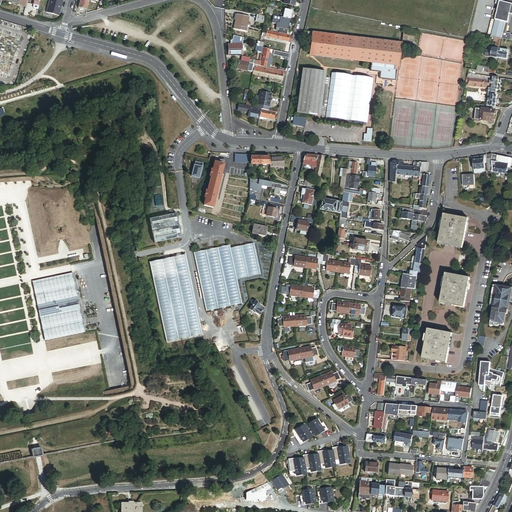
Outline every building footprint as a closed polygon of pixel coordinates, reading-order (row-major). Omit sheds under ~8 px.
[(89,1),(85,0),(81,0),(79,7),(81,8),(87,9),(89,1)] [(511,3),(511,4),(500,1),(490,36),(493,37),(500,38),(511,40),(511,35),(510,35),(510,34),(505,32),(503,32),(505,22),(508,23),(510,14),(510,13),(511,12),(511,3)] [(283,18),(290,19),(292,11),(285,9),(283,18)] [(249,17),(238,15),(237,20),(235,20),(234,25),(246,28),(249,17)] [(265,17),(257,15),(255,22),(263,24),(265,17)] [(290,24),(290,19),(283,18),(281,17),(279,25),(277,24),(276,30),(279,31),(280,28),(288,30),(289,26),(290,24)] [(292,43),(293,37),(263,30),(262,36),(292,43)] [(402,44),(313,32),(312,39),(310,54),(372,63),(371,72),(381,73),(380,79),(395,81),(397,71),(394,70),(395,66),(399,66),(402,44)] [(243,38),(234,36),(234,40),(232,41),(232,45),(242,45),(243,38)] [(232,45),(228,45),(229,56),(242,55),(242,45),(232,45)] [(498,58),(499,48),(495,48),(491,47),(489,57),(498,58)] [(268,58),(270,49),(263,48),(262,48),(261,54),(260,59),(261,60),(261,62),(256,61),(255,64),(255,65),(269,68),(271,59),(268,58)] [(508,49),(499,48),(498,58),(507,59),(508,49)] [(242,62),(239,61),(239,65),(238,69),(241,70),(244,71),(252,72),(254,64),(247,63),(242,62)] [(285,75),(286,72),(269,68),(255,65),(253,73),(253,74),(282,81),(284,75),(285,75)] [(303,69),(297,112),(324,116),(330,77),(325,77),(326,72),(303,69)] [(354,75),(351,75),(332,72),(325,118),(367,123),(373,78),(354,75)] [(491,76),(468,72),(467,78),(469,78),(467,85),(489,89),(490,81),(491,76)] [(491,76),(490,81),(491,81),(490,90),(492,90),(491,93),(496,94),(497,89),(499,78),(491,76)] [(262,109),(268,110),(271,94),(261,92),(258,104),(256,104),(255,108),(262,109)] [(496,97),(496,94),(491,93),(491,99),(489,99),(488,103),(490,103),(490,107),(495,108),(497,97),(496,97)] [(484,106),(477,105),(476,109),(482,110),(481,120),(481,121),(492,122),(492,120),(494,120),(494,115),(495,115),(495,111),(483,110),(484,106)] [(262,109),(255,108),(251,107),(249,113),(261,115),(262,109)] [(274,120),(276,112),(268,110),(262,109),(261,115),(260,117),(267,118),(274,120)] [(306,124),(306,122),(306,119),(294,117),(293,125),(305,127),(306,124)] [(366,134),(365,134),(364,134),(363,141),(370,142),(372,129),(367,129),(367,134),(366,134)] [(235,154),(234,162),(250,163),(251,157),(251,155),(235,154)] [(305,156),(303,164),(311,165),(311,167),(316,167),(316,160),(318,160),(319,155),(307,155),(305,156)] [(319,155),(318,160),(314,175),(320,177),(325,156),(319,155)] [(492,155),(492,163),(490,170),(490,173),(491,173),(491,174),(499,176),(500,172),(503,157),(492,155)] [(484,159),(485,156),(473,157),(474,170),(485,169),(484,159)] [(260,157),(251,157),(250,163),(250,165),(260,165),(260,157)] [(260,157),(260,165),(270,165),(270,159),(270,158),(260,157)] [(510,158),(503,157),(500,172),(507,174),(508,168),(510,158)] [(283,158),(270,159),(270,165),(270,168),(284,167),(283,158)] [(192,176),(199,178),(203,163),(195,161),(192,176)] [(421,172),(422,162),(413,162),(413,167),(403,166),(403,162),(393,161),(390,163),(390,182),(395,182),(395,174),(419,177),(419,172),(421,172)] [(224,164),(215,162),(213,169),(211,169),(210,176),(211,177),(208,190),(206,190),(204,197),(206,197),(204,205),(213,207),(224,164)] [(349,169),(347,169),(346,174),(351,175),(351,173),(356,174),(357,163),(350,162),(349,169)] [(423,175),(429,175),(429,173),(427,172),(428,162),(422,162),(421,172),(423,172),(423,175)] [(368,171),(366,171),(365,176),(367,176),(375,177),(376,163),(372,163),(371,166),(368,166),(368,171)] [(344,188),(357,190),(359,176),(351,175),(346,174),(344,188)] [(432,176),(429,175),(423,175),(422,181),(421,192),(421,194),(427,195),(428,195),(428,193),(427,193),(428,184),(429,178),(431,178),(432,176)] [(475,185),(474,175),(463,176),(463,186),(469,185),(475,185)] [(306,179),(304,186),(312,188),(313,180),(306,179)] [(258,181),(250,180),(249,189),(253,189),(254,184),(270,187),(271,182),(258,180),(258,181)] [(271,182),(270,187),(271,187),(271,189),(275,189),(274,190),(280,191),(280,190),(286,191),(288,185),(271,182)] [(68,187),(38,193),(50,251),(56,250),(58,241),(62,240),(66,239),(71,247),(80,245),(68,187)] [(344,188),(343,194),(342,201),(349,202),(350,199),(346,199),(347,193),(358,194),(359,190),(357,190),(344,188)] [(304,195),(302,203),(311,205),(314,191),(305,189),(305,190),(302,189),(301,194),(304,195)] [(371,192),(369,192),(367,203),(370,203),(370,201),(375,202),(376,193),(371,192)] [(341,213),(342,202),(322,199),(320,210),(341,213)] [(342,211),(341,213),(340,219),(346,220),(349,203),(343,202),(342,211)] [(280,212),(281,206),(271,204),(271,206),(270,208),(267,207),(266,216),(275,218),(276,211),(280,212)] [(413,210),(403,208),(401,218),(412,220),(414,210),(413,210)] [(371,220),(362,218),(361,222),(365,223),(375,224),(375,220),(378,220),(379,220),(379,217),(381,217),(382,213),(379,213),(380,210),(372,210),(371,220)] [(426,216),(427,211),(419,210),(414,210),(412,220),(423,222),(424,216),(426,216)] [(176,214),(149,219),(154,243),(181,238),(176,214)] [(444,214),(444,218),(442,228),(439,243),(463,248),(466,233),(468,223),(469,218),(444,214)] [(298,221),(296,230),(307,232),(309,223),(298,221)] [(383,231),(383,225),(378,224),(375,224),(365,223),(364,228),(383,231)] [(266,236),(267,227),(254,224),(252,233),(266,236)] [(401,232),(393,231),(391,237),(391,238),(398,240),(399,237),(405,240),(407,237),(400,234),(401,232)] [(420,235),(420,234),(417,234),(410,241),(412,243),(420,235)] [(353,239),(351,250),(366,252),(367,241),(353,239)] [(416,263),(423,264),(427,239),(426,239),(418,246),(417,257),(416,263)] [(242,246),(230,249),(237,279),(248,277),(260,274),(254,244),(242,246)] [(206,251),(194,253),(206,311),(218,309),(230,306),(242,304),(229,246),(218,248),(206,251)] [(318,259),(306,258),(305,268),(316,269),(318,261),(322,262),(324,254),(318,253),(318,259)] [(328,260),(329,255),(324,254),(322,262),(327,262),(326,271),(338,272),(339,262),(328,260)] [(161,260),(149,263),(166,342),(178,340),(190,337),(202,335),(185,255),(173,258),(161,260)] [(305,268),(306,258),(295,256),(295,259),(290,258),(289,265),(294,265),(294,266),(305,268)] [(350,263),(339,262),(338,272),(349,274),(350,265),(355,266),(356,259),(351,259),(350,263)] [(360,265),(361,260),(356,259),(355,266),(354,274),(359,274),(358,275),(359,275),(364,276),(370,276),(371,266),(360,265)] [(422,273),(423,264),(416,263),(415,272),(422,273)] [(70,272),(30,280),(33,293),(35,305),(38,317),(41,329),(43,341),(83,332),(80,320),(78,308),(75,296),(73,284),(70,272)] [(446,273),(445,278),(443,288),(440,303),(465,308),(468,293),(470,282),(471,278),(446,273)] [(403,288),(411,289),(415,289),(416,286),(417,277),(409,275),(404,274),(403,279),(404,280),(403,288)] [(301,297),(303,287),(291,285),(291,288),(286,287),(285,294),(290,294),(290,296),(301,297)] [(511,288),(493,286),(492,294),(494,294),(492,305),(493,305),(493,306),(490,324),(494,324),(494,326),(499,327),(500,325),(504,326),(505,322),(507,310),(509,311),(510,304),(510,301),(511,301),(511,288)] [(314,288),(303,287),(301,297),(312,298),(312,297),(318,298),(318,291),(313,291),(314,288)] [(401,302),(410,303),(411,289),(403,288),(402,288),(401,302)] [(253,306),(252,305),(249,309),(254,313),(254,312),(259,315),(264,308),(255,302),(253,306)] [(336,312),(348,314),(349,304),(338,302),(337,305),(333,304),(332,311),(337,311),(336,312)] [(349,304),(348,314),(359,315),(359,314),(364,315),(365,308),(360,308),(360,305),(349,304)] [(394,306),(393,317),(406,319),(408,308),(394,306)] [(306,315),(294,316),(295,327),(306,326),(306,325),(311,324),(311,317),(306,318),(306,315)] [(295,327),(294,316),(283,317),(283,320),(281,320),(278,320),(279,327),(284,326),(284,327),(295,327)] [(341,324),(341,321),(333,320),(332,323),(331,324),(331,327),(332,327),(335,328),(335,326),(340,327),(341,324)] [(335,328),(334,333),(339,334),(343,335),(350,336),(351,330),(352,326),(341,324),(340,327),(335,326),(335,328)] [(429,329),(428,333),(426,344),(423,359),(447,364),(450,348),(452,338),(453,334),(429,329)] [(354,330),(351,330),(350,336),(343,335),(343,337),(352,339),(354,330)] [(486,337),(479,336),(476,347),(483,349),(486,337)] [(343,346),(342,356),(353,358),(353,357),(358,357),(359,351),(354,350),(355,348),(343,346)] [(406,347),(394,346),(393,353),(395,353),(394,361),(405,361),(406,356),(406,352),(406,347)] [(310,347),(298,349),(301,359),(312,357),(312,355),(316,354),(315,348),(310,349),(310,347)] [(289,360),(290,361),(294,360),(301,359),(298,349),(287,351),(288,354),(283,355),(284,361),(289,360)] [(503,372),(490,369),(491,363),(481,362),(480,386),(486,387),(486,384),(488,384),(488,387),(491,390),(491,386),(500,386),(500,383),(503,372)] [(335,381),(339,379),(337,373),(332,374),(331,372),(321,376),(325,386),(328,385),(329,388),(331,388),(336,386),(336,385),(335,382),(335,381)] [(325,386),(321,376),(310,380),(311,383),(306,385),(309,391),(314,389),(314,390),(325,386)] [(396,385),(397,377),(393,376),(392,377),(386,376),(385,382),(392,383),(395,383),(395,385),(396,385)] [(411,386),(412,378),(397,377),(396,385),(396,387),(403,388),(403,385),(408,385),(411,386)] [(426,386),(427,380),(412,378),(411,386),(410,393),(414,394),(415,386),(417,386),(417,385),(426,386)] [(440,396),(442,381),(438,381),(437,385),(431,384),(431,381),(427,380),(426,386),(426,387),(430,388),(429,394),(431,394),(435,395),(440,396)] [(443,382),(442,390),(455,392),(456,384),(443,382)] [(472,389),(457,387),(456,397),(470,399),(472,389)] [(344,397),(343,395),(334,401),(335,404),(332,406),(334,410),(336,411),(338,409),(339,410),(348,404),(348,403),(352,401),(349,395),(344,397)] [(500,408),(502,396),(492,395),(491,407),(500,408)] [(487,413),(488,401),(480,401),(479,412),(487,413)] [(386,404),(378,403),(377,412),(385,413),(386,404)] [(400,405),(386,404),(385,413),(383,425),(385,425),(387,415),(389,415),(390,410),(399,412),(399,410),(400,405)] [(418,407),(400,405),(399,410),(412,412),(411,415),(416,415),(418,407)] [(419,412),(420,407),(418,407),(416,415),(416,416),(425,417),(425,414),(430,414),(431,408),(430,408),(429,413),(419,412)] [(500,408),(491,407),(490,416),(499,416),(500,408)] [(449,410),(433,408),(432,420),(448,421),(449,410)] [(467,411),(449,410),(448,421),(458,422),(463,423),(463,421),(467,422),(468,413),(467,411)] [(377,412),(376,412),(374,428),(382,429),(383,425),(385,413),(377,412)] [(486,420),(487,413),(479,412),(474,412),(474,419),(474,420),(477,421),(478,419),(486,420)] [(320,434),(327,431),(323,423),(321,425),(319,425),(317,421),(316,420),(308,424),(315,436),(318,435),(320,433),(320,434)] [(306,440),(308,439),(311,437),(304,426),(295,431),(298,435),(295,437),(299,445),(302,443),(303,444),(307,441),(306,440)] [(487,438),(484,437),(483,444),(487,444),(488,440),(496,441),(498,432),(488,430),(487,435),(487,438)] [(413,436),(396,433),(394,446),(402,447),(403,443),(406,444),(406,445),(407,446),(411,447),(413,436)] [(434,439),(433,444),(438,445),(444,446),(445,438),(445,434),(443,434),(437,433),(431,433),(431,436),(434,436),(438,436),(437,439),(434,439)] [(375,436),(367,435),(366,442),(386,444),(386,438),(375,437),(375,436)] [(484,437),(479,436),(473,436),(472,440),(473,440),(473,448),(483,449),(483,444),(484,437)] [(462,453),(464,439),(459,439),(459,440),(448,439),(447,448),(454,449),(454,452),(462,453)] [(332,451),(334,462),(339,461),(340,465),(350,464),(347,447),(343,448),(340,449),(340,448),(332,449),(332,451)] [(334,462),(332,451),(329,452),(325,453),(325,452),(318,453),(318,455),(320,466),(325,465),(325,469),(335,467),(335,466),(334,462)] [(310,468),(311,472),(320,471),(320,470),(320,466),(318,455),(314,456),(311,457),(311,455),(303,457),(304,459),(305,469),(310,468)] [(305,469),(304,459),(300,460),(296,461),(296,460),(289,461),(291,473),(295,472),(295,476),(306,474),(306,473),(305,469)] [(422,461),(416,460),(415,475),(418,475),(418,473),(421,473),(421,469),(424,469),(424,465),(422,465),(422,461)] [(377,473),(378,463),(366,462),(365,472),(377,473)] [(389,464),(387,475),(398,476),(399,466),(389,464)] [(413,467),(400,465),(398,474),(411,476),(413,467)] [(464,467),(463,468),(463,474),(463,478),(471,479),(472,468),(464,467)] [(447,478),(448,470),(437,469),(436,479),(447,480),(447,478)] [(490,482),(496,470),(488,469),(483,479),(490,482)] [(462,471),(448,470),(447,478),(461,479),(461,474),(462,471)] [(289,485),(282,475),(271,481),(277,490),(282,488),(282,489),(289,485)] [(483,479),(482,478),(479,487),(483,487),(488,487),(490,482),(483,479)] [(371,484),(371,483),(366,482),(360,482),(359,493),(370,495),(371,484)] [(378,494),(378,486),(379,485),(371,484),(370,495),(374,495),(378,495),(378,494)] [(393,497),(394,488),(385,487),(385,495),(388,496),(390,497),(393,497)] [(479,487),(470,487),(469,491),(472,491),(472,500),(481,500),(483,496),(483,487),(479,487)] [(329,501),(333,500),(331,488),(321,490),(321,492),(317,493),(319,502),(323,501),(323,503),(327,502),(327,501),(329,501)] [(403,497),(404,489),(394,488),(393,497),(393,499),(397,500),(398,497),(400,497),(403,497)] [(411,490),(404,489),(403,497),(407,498),(410,498),(411,490)] [(312,503),(315,502),(313,490),(303,491),(304,494),(300,494),(302,504),(306,503),(306,505),(310,504),(310,503),(312,503)] [(419,490),(411,490),(410,498),(414,499),(418,499),(419,490)] [(432,490),(431,500),(439,501),(447,502),(448,491),(432,490)] [(508,496),(500,492),(493,506),(498,508),(500,504),(502,505),(502,504),(505,505),(508,496)] [(458,502),(452,501),(450,511),(460,511),(461,506),(457,506),(458,502)] [(134,504),(134,502),(128,502),(128,504),(122,504),(121,511),(141,511),(141,504),(134,504)] [(472,503),(462,502),(462,511),(469,511),(468,511),(474,511),(479,504),(472,503)]
